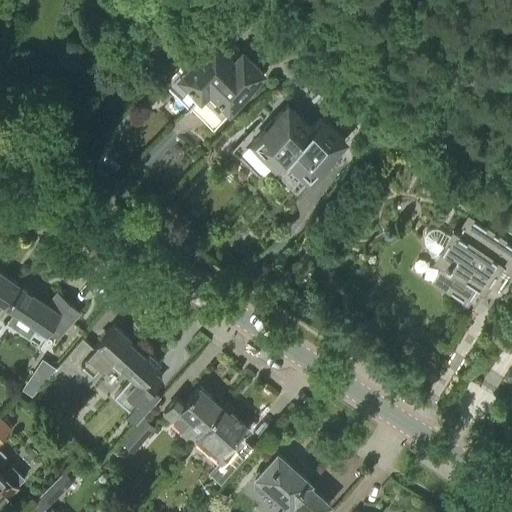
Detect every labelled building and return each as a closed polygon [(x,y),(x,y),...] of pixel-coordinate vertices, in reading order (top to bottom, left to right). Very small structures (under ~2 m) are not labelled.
[(208,87),(241,52),(222,33),(214,41),(213,40),(205,49),(202,46),(192,53),(196,58),(179,76),(200,96),(208,87)] [(241,51),(241,52),(208,87),(228,107),(244,90),(250,94),(257,83),(254,80),(262,71),(241,51)] [(285,154),(310,126),(287,104),(251,141),(275,164),(285,154)] [(320,116),(310,126),(285,154),(308,176),(344,140),(320,116)] [(452,231),(449,235),(440,229),(439,228),(437,228),(435,228),(433,228),(431,228),(430,228),(428,229),(427,230),(425,232),(424,233),(424,235),(423,237),(423,239),(423,241),(424,242),(424,244),(425,246),(427,247),(428,248),(437,254),(435,258),(447,266),(442,274),(447,277),(441,286),(466,302),(483,277),(488,280),(499,263),(511,272),(511,271),(511,246),(468,217),(457,234),(452,231)] [(0,311),(5,303),(18,285),(0,272),(0,311)] [(54,309),(18,285),(5,303),(55,337),(79,310),(64,297),(54,309)] [(112,359),(130,340),(127,338),(129,336),(114,323),(93,346),(82,337),(57,364),(69,375),(73,370),(89,384),(112,359)] [(130,340),(112,359),(131,376),(113,396),(129,410),(126,414),(136,423),(161,396),(160,395),(157,398),(149,390),(161,377),(152,369),(159,361),(148,351),(145,354),(130,340)] [(19,384),(30,392),(52,362),(41,354),(19,384)] [(188,441),(221,405),(199,385),(192,393),(190,392),(187,395),(189,397),(185,401),(178,395),(163,411),(170,417),(182,428),(178,432),(188,441)] [(229,412),(221,405),(188,441),(199,451),(204,446),(219,460),(232,445),(228,441),(245,422),(230,410),(229,412)] [(0,437),(10,427),(0,416),(0,437)] [(155,426),(145,417),(144,416),(122,441),(133,451),(155,426)] [(308,483),(310,481),(276,451),(255,475),(256,477),(254,479),(255,487),(260,492),(268,492),(270,489),(286,503),(278,511),(319,511),(329,502),(308,483)] [(12,465),(2,474),(0,471),(0,464),(5,460),(0,455),(0,500),(15,486),(24,477),(12,465)] [(27,507),(31,511),(41,511),(63,491),(73,481),(64,471),(53,481),(27,507)]
